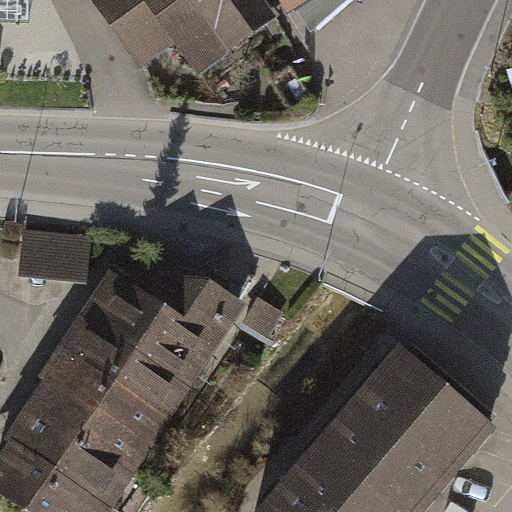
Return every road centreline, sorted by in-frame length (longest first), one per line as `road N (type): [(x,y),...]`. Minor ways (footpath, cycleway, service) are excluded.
road 1 (primary): [(366,216),(186,170),(0,155)]
road 2 (tertiary): [(366,216),(469,0)]
road 3 (primary): [(511,316),(475,283),(366,216)]
